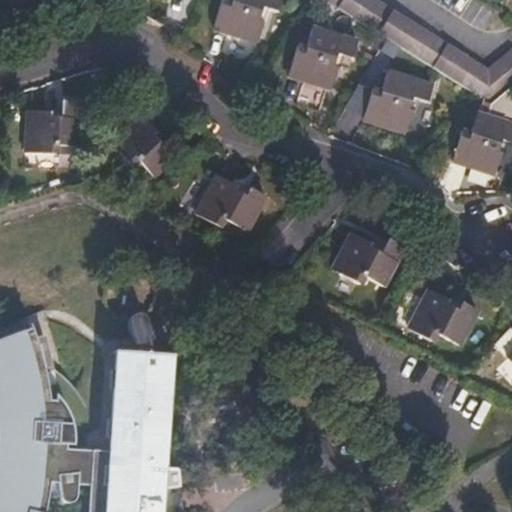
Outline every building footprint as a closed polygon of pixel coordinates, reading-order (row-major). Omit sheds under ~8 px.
[(257,17),(262,5),(277,10),(280,0),(218,0),(211,23),(256,40),(264,20),(257,17)] [(324,0),(349,15),(482,98),(488,101),(491,100),(492,103),(511,89),(511,54),(490,69),(378,0),(324,0)] [(331,65),(335,53),(351,59),(357,41),(312,25),(304,47),(297,45),(287,72),(329,88),(336,67),(331,65)] [(405,109),(410,97),(425,103),(431,86),(389,70),(380,91),(373,88),(363,118),(401,132),(409,111),(405,109)] [(497,149),(503,137),(511,141),(511,89),(492,103),(488,112),(484,111),(475,134),(466,130),(455,158),(493,172),(502,151),(497,149)] [(81,146),(82,119),(84,104),(64,102),(63,119),(53,118),(53,114),(30,113),(28,153),(60,156),(60,147),(79,148),(81,146)] [(160,147),(151,138),(155,134),(140,118),(112,144),(136,171),(142,165),(154,178),(186,149),(173,136),(160,147)] [(249,233),(267,199),(250,190),(246,198),(235,192),(237,188),(219,178),(199,218),(220,230),(225,221),(249,233)] [(384,289),(403,250),(387,241),(380,256),(371,251),(373,246),(353,235),(333,273),(362,288),(366,281),(384,289)] [(457,345),(475,312),(460,304),(456,313),(444,306),(446,303),(427,292),(407,332),(429,344),(435,334),(457,345)] [(158,511),(161,484),(177,485),(178,468),(164,466),(172,354),(115,348),(114,366),(117,366),(115,385),(112,386),(110,415),(113,416),(112,434),(108,434),(107,447),(68,444),(68,440),(74,440),(73,425),(68,411),(56,391),(54,398),(52,398),(51,398),(43,360),(32,324),(0,332),(0,511),(158,511)] [(511,330),(510,328),(492,345),(506,359),(509,360),(511,363),(511,330)]
